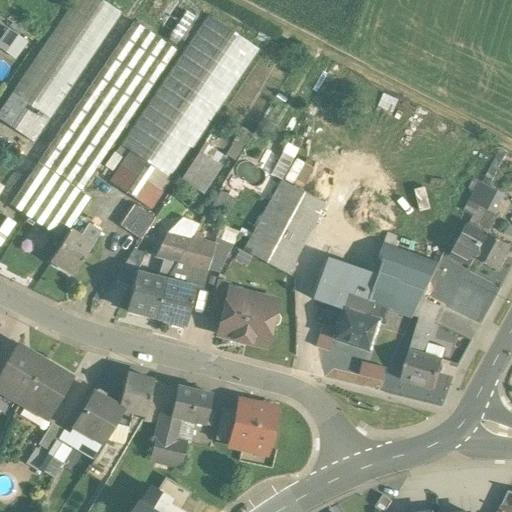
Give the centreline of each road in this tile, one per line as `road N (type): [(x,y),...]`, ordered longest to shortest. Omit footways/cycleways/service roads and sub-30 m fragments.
road 1 (tertiary): [(0,293),(107,344),(296,393),(316,407),(359,469)]
road 2 (track): [(511,148),(223,0)]
road 3 (secondary): [(359,469),(445,440),(468,416)]
